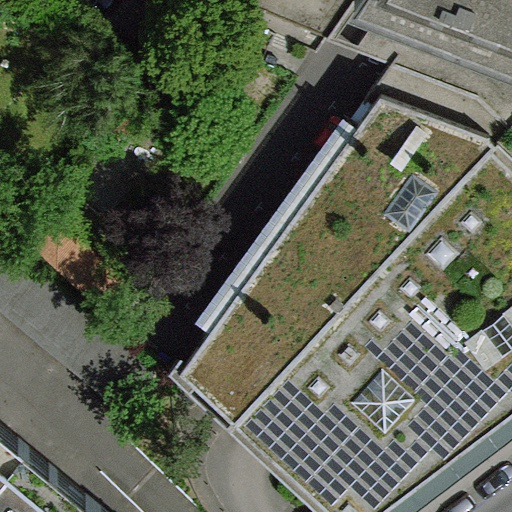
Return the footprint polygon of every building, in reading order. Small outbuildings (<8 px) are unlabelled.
[(171,21),(145,0),(128,0),(115,15),(152,44),(171,21)] [(511,0),(366,0),(388,9),(362,50),(383,58),(392,62),(369,93),(375,98),(182,359),(173,372),(190,388),(199,379),(238,415),(240,413),(511,122),(511,0)] [(246,0),(331,35),(354,0),(246,0)] [(392,511),(511,422),(511,122),(240,413),(238,415),(230,425),(246,440),(322,511),(392,511)] [(124,280),(62,224),(39,248),(101,305),(124,280)] [(163,368),(0,233),(0,308),(126,412),(163,368)] [(0,470),(26,440),(0,418),(0,470)] [(113,511),(26,440),(0,470),(0,511),(113,511)]
